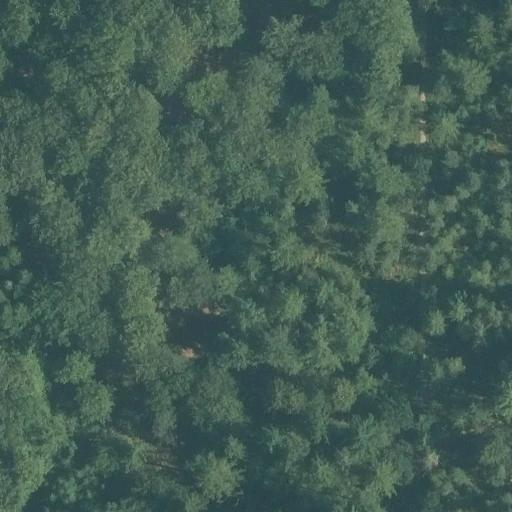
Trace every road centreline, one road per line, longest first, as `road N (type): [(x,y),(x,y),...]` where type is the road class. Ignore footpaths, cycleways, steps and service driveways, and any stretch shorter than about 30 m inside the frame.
road 1 (track): [(413,0),(426,139),(421,463),(429,511)]
road 2 (track): [(93,153),(127,324),(163,355),(220,371),(265,400),(327,417),(378,416),(422,439)]
road 3 (track): [(3,156),(93,153),(109,143),(148,87),(180,0)]
road 4 (track): [(0,411),(116,470),(145,511)]
road 5 (track): [(24,0),(0,157)]
